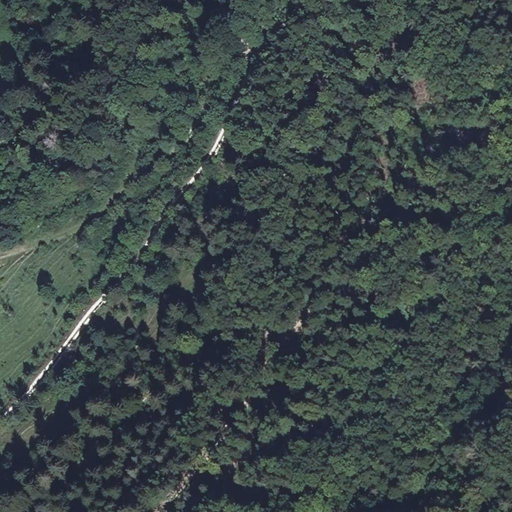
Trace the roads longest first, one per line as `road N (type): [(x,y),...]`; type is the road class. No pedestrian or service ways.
road 1 (track): [(0,421),(138,260),(197,176),(275,21)]
road 2 (track): [(0,256),(70,233),(188,140),(275,21)]
